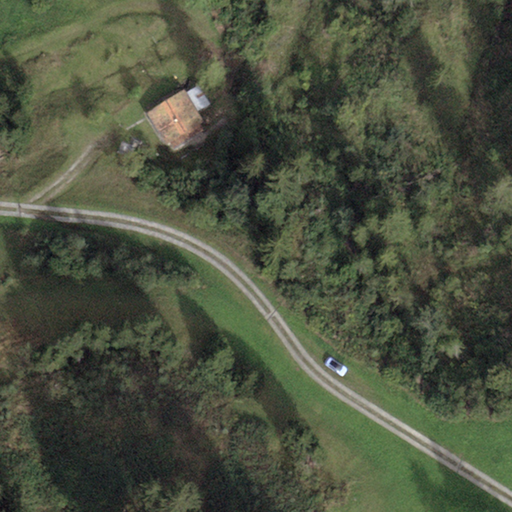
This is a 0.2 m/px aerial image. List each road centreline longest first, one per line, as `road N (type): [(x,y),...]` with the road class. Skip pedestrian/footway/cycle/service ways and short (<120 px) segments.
road 1 (track): [(0,211),(138,226),(198,250),(258,294),(328,383),(511,499)]
road 2 (track): [(0,58),(116,10),(149,6),(177,11),(213,36)]
